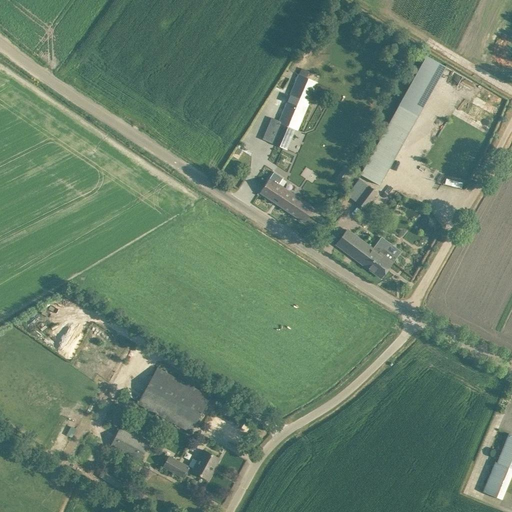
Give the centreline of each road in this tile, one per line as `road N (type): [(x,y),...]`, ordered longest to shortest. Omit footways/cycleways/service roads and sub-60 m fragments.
road 1 (unclassified): [(418,319),(82,111),(0,50)]
road 2 (unclassified): [(229,511),(256,460),(353,391),(418,319)]
road 3 (track): [(407,311),(511,135)]
